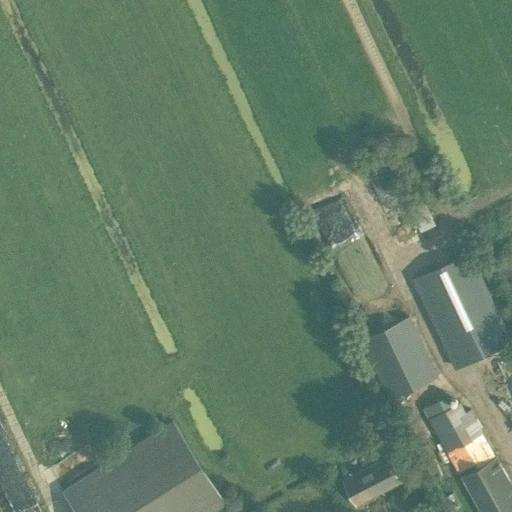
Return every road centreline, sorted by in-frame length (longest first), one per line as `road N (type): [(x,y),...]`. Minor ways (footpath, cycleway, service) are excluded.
road 1 (track): [(350,0),(448,206),(439,235),(397,264)]
road 2 (track): [(59,511),(0,386)]
